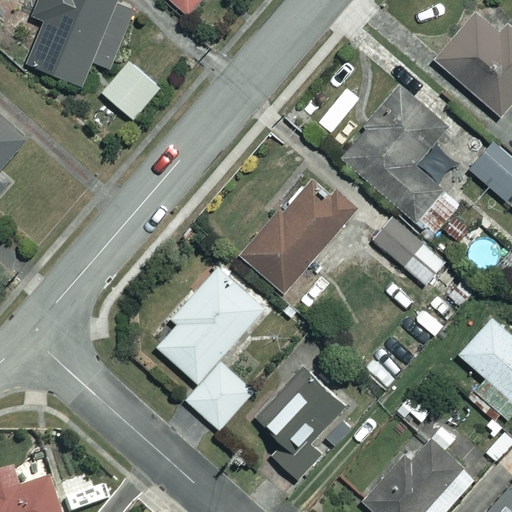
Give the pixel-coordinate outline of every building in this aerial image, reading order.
[(137,13),(113,0),(39,0),(34,11),(47,18),(26,57),(78,85),(91,60),(107,68),(137,13)] [(175,0),(189,11),(198,0),(175,0)] [(500,30),(477,10),(435,60),(498,114),(511,97),(511,27),(507,23),(500,30)] [(158,86),(128,60),(102,91),(131,116),(158,86)] [(448,127),(402,86),(340,156),(411,219),(439,188),(414,165),(448,127)] [(0,189),(7,182),(0,175),(0,162),(25,137),(0,113),(0,189)] [(511,158),(497,146),(478,168),(511,197),(511,158)] [(356,209),(316,172),(241,253),(281,290),(356,209)] [(447,263),(393,217),(374,239),(428,285),(447,263)] [(264,303),(217,263),(172,316),(177,320),(156,345),(199,382),(185,398),(219,427),(252,388),(217,358),(264,303)] [(428,292),(407,269),(387,289),(408,311),(428,292)] [(511,334),(491,316),(459,352),(486,376),(474,389),(510,422),(511,420),(511,334)] [(397,369),(380,348),(361,363),(378,384),(397,369)] [(347,405),(308,370),(263,421),(284,439),(271,454),(299,478),(322,452),(312,444),(347,405)] [(455,437),(438,422),(406,457),(404,455),(362,500),(375,511),(421,511),(422,511),(443,511),(474,478),(443,450),(455,437)] [(0,511),(58,511),(46,477),(15,488),(5,461),(0,463),(0,511)]
